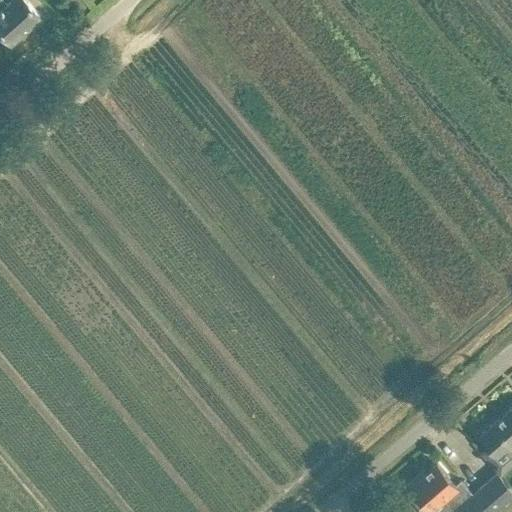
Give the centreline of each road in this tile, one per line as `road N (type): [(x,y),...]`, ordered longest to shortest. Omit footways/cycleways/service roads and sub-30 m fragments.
road 1 (unclassified): [(322,511),(511,352)]
road 2 (unclassified): [(33,87),(131,0)]
